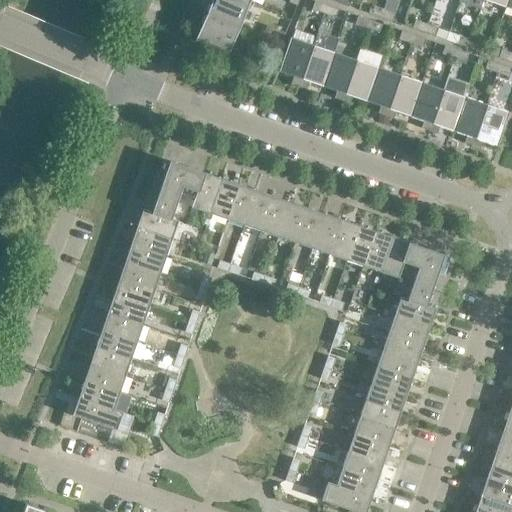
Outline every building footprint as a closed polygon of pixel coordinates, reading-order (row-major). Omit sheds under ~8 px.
[(250,2),(244,0),(208,0),(210,3),(206,14),(239,28),(250,2)] [(326,5),(314,1),(311,9),(323,14),(326,5)] [(338,9),(326,5),(323,14),(335,18),(338,9)] [(371,5),(368,13),(380,17),(383,9),(371,5)] [(395,13),(383,9),(380,17),(392,21),(395,13)] [(239,28),(206,14),(201,24),(198,25),(196,27),(195,30),(195,33),(196,36),(195,40),(228,54),(239,28)] [(369,20),(357,16),(354,24),(366,28),(369,20)] [(381,24),(369,20),(366,28),(378,32),(381,24)] [(414,20),(412,28),(424,32),(426,24),(414,20)] [(438,28),(426,24),(424,32),(436,36),(438,28)] [(294,29),(292,38),(290,37),(278,71),(293,76),(290,83),(298,86),(312,45),(310,44),(313,36),(294,29)] [(277,30),(272,41),(280,45),(285,33),(277,30)] [(413,35),(401,31),(398,39),(410,43),(413,35)] [(425,39),(413,35),(410,43),(422,47),(425,39)] [(458,35),(455,43),(467,47),(470,39),(458,35)] [(482,43),(470,39),(467,47),(479,51),(482,43)] [(280,45),(272,41),(267,53),(275,56),(280,45)] [(334,52),(312,45),(298,86),(306,89),(309,82),(322,86),(334,52)] [(456,50),(444,46),(441,54),(453,58),(456,50)] [(511,53),(501,49),(498,58),(510,62),(511,55),(511,53)] [(468,54),(456,50),(453,58),(465,62),(468,54)] [(355,60),(334,52),(322,86),(336,91),(333,98),(341,101),(355,60)] [(377,67),(355,60),(341,101),(349,103),(352,96),(366,101),(377,67)] [(499,65),(487,60),(484,69),(496,73),(499,65)] [(511,69),(499,65),(496,73),(508,77),(511,69)] [(399,75),(377,67),(366,101),(380,106),(377,113),(385,116),(399,75)] [(421,82),(399,75),(385,116),(393,118),(396,111),(409,116),(421,82)] [(447,76),(442,89),(428,130),(436,133),(439,126),(452,131),(464,97),(469,83),(447,76)] [(442,89),(421,82),(409,116),(423,121),(420,128),(428,130),(442,89)] [(486,104),(464,97),(452,131),(466,135),(464,142),(472,145),(486,104)] [(508,112),(486,104),(472,145),(479,148),(482,141),(497,146),(508,112)] [(169,161),(166,171),(163,180),(181,187),(196,192),(203,173),(169,161)] [(221,179),(203,173),(196,192),(191,207),(209,214),(221,179)] [(238,185),(221,179),(209,214),(226,219),(238,185)] [(181,187),(163,180),(152,212),(171,219),(181,187)] [(255,190),(238,185),(226,219),(243,225),(255,190)] [(272,196),(255,190),(243,225),(260,231),(272,196)] [(289,202),(272,196),(260,231),(277,237),(289,202)] [(306,208),(289,202),(277,237),(294,243),(306,208)] [(323,214),(306,208),(294,243),(311,248),(323,214)] [(177,221),(171,219),(152,212),(143,209),(136,227),(171,239),(177,221)] [(340,220),(323,214),(311,248),(328,254),(340,220)] [(357,225),(340,220),(328,254),(345,260),(357,225)] [(374,231),(357,225),(345,260),(362,266),(374,231)] [(171,239),(136,227),(131,244),(165,256),(171,239)] [(391,237),(374,231),(362,266),(379,272),(391,237)] [(410,243),(391,237),(379,272),(398,278),(403,262),(410,243)] [(443,255),(410,243),(403,262),(418,267),(437,274),(443,255)] [(165,256),(131,244),(125,261),(160,273),(165,256)] [(205,252),(202,261),(211,264),(214,255),(205,252)] [(219,260),(216,268),(227,272),(230,264),(219,260)] [(160,273),(125,261),(119,278),(154,290),(160,273)] [(241,268),(230,264),(227,272),(239,276),(241,268)] [(437,274),(418,267),(407,299),(426,306),(437,274)] [(253,272),(250,280),(261,283),(264,276),(253,272)] [(203,276),(199,287),(207,289),(211,278),(203,276)] [(275,280),(264,276),(261,283),(273,287),(275,280)] [(154,290),(119,278),(113,295),(148,307),(154,290)] [(287,284),(284,291),(295,295),(298,287),(287,284)] [(207,289),(199,287),(196,298),(203,301),(207,289)] [(309,291),(298,287),(295,295),(307,299),(309,291)] [(148,307),(113,295),(107,312),(142,324),(148,307)] [(321,295),(318,303),(330,307),(332,299),(321,295)] [(400,297),(394,315),(429,327),(435,309),(426,306),(407,299),(400,297)] [(343,303),(332,299),(330,307),(341,310),(343,303)] [(192,310),(188,321),(195,323),(199,312),(192,310)] [(142,324),(107,312),(102,329),(136,341),(142,324)] [(429,327),(394,315),(388,332),(423,344),(429,327)] [(195,323),(188,321),(184,332),(192,335),(195,323)] [(346,324),(339,322),(335,333),(342,336),(346,324)] [(136,341),(102,329),(96,346),(130,358),(136,341)] [(423,344),(388,332),(382,349),(417,361),(423,344)] [(342,336),(335,333),(331,344),(339,347),(342,336)] [(180,344),(176,355),(184,357),(188,346),(180,344)] [(130,358),(96,346),(90,363),(125,375),(130,358)] [(417,361),(382,349),(376,366),(411,378),(417,361)] [(184,357),(176,355),(172,366),(180,369),(184,357)] [(335,359),(327,356),(323,367),(331,370),(335,359)] [(125,375),(90,363),(84,380),(119,392),(125,375)] [(411,378),(376,366),(371,383),(405,395),(411,378)] [(331,370),(323,367),(319,378),(327,381),(331,370)] [(168,378),(165,389),(172,392),(176,380),(168,378)] [(119,392),(84,380),(78,397),(113,409),(119,392)] [(405,395),(371,383),(365,400),(400,412),(405,395)] [(172,392),(165,389),(161,400),(168,403),(172,392)] [(323,393),(315,390),(312,401),(319,404),(323,393)] [(113,409),(78,397),(72,415),(116,430),(122,412),(113,409)] [(400,412),(365,400),(359,417),(394,429),(400,412)] [(319,404),(312,401),(308,412),(315,415),(319,404)] [(511,412),(509,411),(503,428),(511,431),(511,412)] [(157,412),(153,423),(161,426),(164,414),(157,412)] [(394,429),(359,417),(353,434),(388,446),(394,429)] [(161,426),(153,423),(149,434),(157,437),(161,426)] [(311,427),(304,424),(300,435),(307,438),(311,427)] [(511,431),(503,428),(497,445),(511,450),(511,431)] [(388,446),(353,434),(347,451),(382,463),(388,446)] [(307,438),(300,435),(296,446),(304,449),(307,438)] [(310,441),(307,449),(321,453),(324,444),(310,439),(310,441)] [(511,450),(497,445),(491,462),(511,469),(511,450)] [(382,463),(347,451),(341,468),(376,480),(382,463)] [(300,459),(293,457),(289,468),(296,470),(300,459)] [(511,469),(491,462),(486,480),(511,488),(511,469)] [(296,470),(289,468),(284,480),(292,483),(296,470)] [(341,468),(336,485),(371,497),(376,480),(341,468)] [(511,488),(486,480),(480,497),(511,507),(511,488)] [(355,511),(365,511),(368,506),(371,497),(336,485),(327,482),(321,500),(355,511)] [(511,511),(511,507),(480,497),(474,511),(511,511)]
